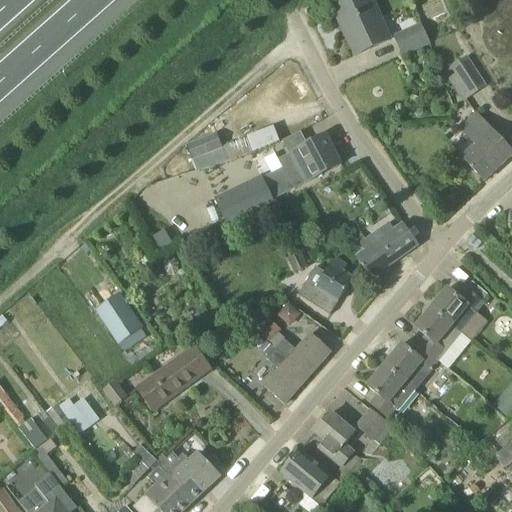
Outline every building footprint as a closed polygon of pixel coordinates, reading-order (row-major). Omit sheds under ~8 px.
[(390,41),(382,23),(371,0),(352,0),(333,9),(343,31),(347,29),(359,56),(390,41)] [(403,57),(421,48),(430,44),(422,26),(395,38),(403,57)] [(463,103),(471,97),(485,88),(466,60),(453,68),(457,75),(449,80),(463,103)] [(484,183),(511,156),(511,153),(477,115),(461,130),(476,146),(462,159),(484,183)] [(221,149),(217,138),(216,135),(187,146),(198,173),(228,161),(223,148),(221,149)] [(304,185),(324,175),(341,166),(326,137),(298,151),(290,156),(304,185)] [(228,228),(274,206),(273,203),(264,185),(262,179),(216,201),(226,222),(228,228)] [(403,225),(394,232),(390,225),(366,241),(371,248),(356,259),(371,280),(418,246),(403,225)] [(296,275),(307,269),(298,251),(287,257),(296,275)] [(353,280),(342,274),(346,268),(335,261),(326,275),(316,268),(298,297),(330,317),(338,304),(353,280)] [(476,314),(483,305),(465,290),(458,299),(447,290),(431,310),(451,326),(461,334),(476,315),(476,314)] [(134,337),(142,331),(122,303),(101,318),(112,333),(110,334),(121,348),(125,344),(129,349),(138,343),(134,337)] [(287,303),(277,315),(289,326),(300,315),(287,303)] [(461,334),(451,326),(431,310),(415,329),(426,338),(419,346),(438,361),(439,363),(462,335),(461,334)] [(267,321),(256,334),(257,336),(267,344),(269,346),(279,335),(281,333),(267,321)] [(308,380),(331,354),(311,335),(296,352),(284,341),(275,351),(280,356),(287,362),(308,380)] [(439,363),(438,361),(419,346),(412,354),(402,346),(384,367),(404,383),(415,392),(432,372),(437,366),(439,363)] [(211,371),(199,355),(194,349),(137,390),(154,413),(211,371)] [(284,406),(308,380),(287,362),(277,373),(264,388),(284,406)] [(415,392),(404,383),(384,367),(367,388),(377,396),(371,404),(370,405),(387,419),(394,410),(398,413),(415,392)] [(116,383),(103,392),(115,408),(128,398),(116,383)] [(511,385),(493,406),(506,419),(511,412),(511,385)] [(0,406),(19,431),(61,488),(67,483),(47,456),(56,449),(50,441),(49,443),(32,421),(27,424),(0,388),(0,406)] [(82,395),(60,408),(76,435),(98,422),(82,395)] [(380,446),(392,431),(370,413),(358,428),(380,446)] [(353,454),(344,446),(354,434),(331,415),(315,434),(325,443),(320,450),(342,468),(353,454)] [(496,451),(499,464),(511,460),(511,448),(496,451)] [(332,477),(300,451),(280,475),(312,501),(321,508),(341,484),(332,477)] [(191,481),(203,494),(221,477),(198,454),(189,463),(182,455),(163,473),(166,475),(181,491),(191,481)] [(140,479),(148,471),(139,462),(131,470),(140,479)] [(166,475),(163,473),(159,469),(148,479),(154,486),(156,484),(172,500),(175,498),(186,510),(203,494),(191,481),(181,491),(166,475)] [(132,487),(140,479),(131,470),(123,478),(132,487)] [(50,506),(47,508),(41,511),(75,511),(77,510),(50,476),(35,487),(50,506)] [(137,511),(183,511),(186,510),(175,498),(172,500),(156,484),(154,486),(145,497),(133,508),(137,511)] [(17,511),(6,495),(2,489),(0,490),(0,511),(17,511)] [(451,511),(460,511),(463,510),(447,491),(439,498),(451,511)]
